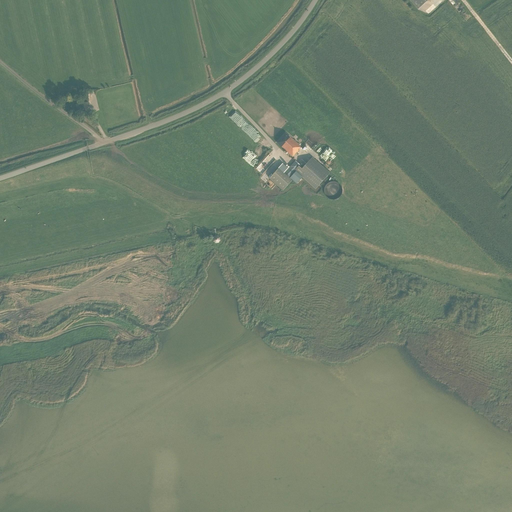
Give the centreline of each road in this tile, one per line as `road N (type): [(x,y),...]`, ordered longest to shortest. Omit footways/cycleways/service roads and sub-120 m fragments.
road 1 (tertiary): [(102,143),(224,92),(284,41),(315,0)]
road 2 (unclassified): [(102,143),(0,62)]
